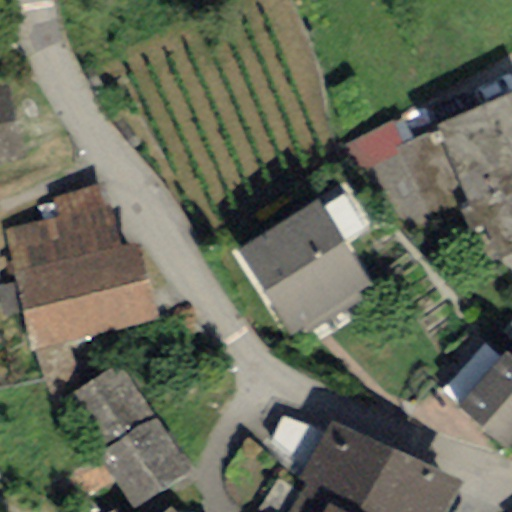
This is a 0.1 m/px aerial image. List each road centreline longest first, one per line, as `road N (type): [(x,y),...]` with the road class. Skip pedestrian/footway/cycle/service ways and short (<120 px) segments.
road 1 (residential): [(511,474),(316,411),(265,378),(157,225)]
road 2 (unclassified): [(157,225),(59,76),(34,0)]
